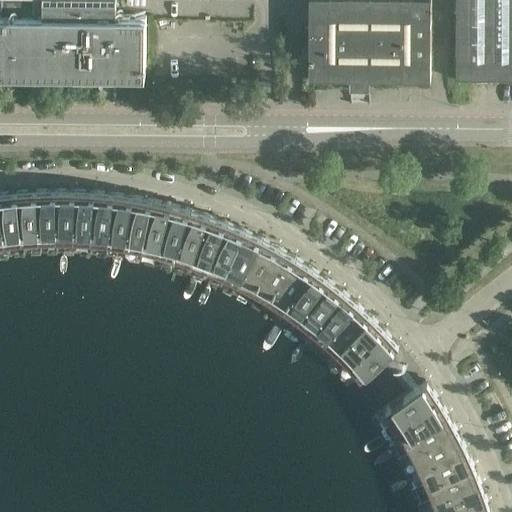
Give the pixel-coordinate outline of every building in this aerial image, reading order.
[(0,0),(0,74),(143,76),(144,16),(113,16),(113,0),(0,0)] [(307,0),(307,77),(348,77),(428,78),(428,0),(307,0)] [(511,0),(453,0),(453,78),(511,78),(511,0)] [(55,190),(36,191),(38,238),(55,238),(55,190)] [(55,238),(72,238),(74,191),(55,190),(55,238)] [(21,239),(38,238),(36,191),(16,192),(21,239)] [(93,192),(74,191),(72,238),(90,239),(93,192)] [(16,192),(0,194),(0,215),(4,241),(21,239),(16,192)] [(90,239),(107,241),(113,194),(93,192),(90,239)] [(132,196),(113,194),(107,241),(124,243),(132,196)] [(132,196),(124,243),(141,246),(151,200),(132,196)] [(151,200),(141,246),(158,250),(169,204),(151,200)] [(169,204),(158,250),(174,255),(188,210),(169,204)] [(188,210),(174,255),(191,260),(206,216),(188,210)] [(206,216),(191,260),(207,266),(224,222),(206,216)] [(224,222),(207,266),(223,273),(242,230),(224,222)] [(242,230),(223,273),(238,281),(259,238),(242,230)] [(238,281),(253,289),(276,247),(259,238),(238,281)] [(253,289),(268,297),(293,257),(276,247),(253,289)] [(283,307),(309,268),(293,257),(268,297),(283,307)] [(297,317),(325,279),(309,268),(283,307),(297,317)] [(297,317),(310,327),(340,291),(325,279),(297,317)] [(310,327),(324,339),(355,303),(340,291),(310,327)] [(324,339),(336,350),(369,316),(355,303),(324,339)] [(336,350),(348,362),(382,330),(369,316),(336,350)] [(382,330),(348,362),(360,375),(395,344),(382,330)] [(423,380),(407,392),(385,407),(394,421),(434,396),(423,380)] [(434,396),(394,421),(403,436),(444,413),(434,396)] [(444,413),(403,436),(412,451),(453,429),(444,413)] [(453,429),(412,451),(420,467),(462,447),(453,429)] [(462,447),(420,467),(427,483),(470,464),(462,447)] [(470,464),(427,483),(433,499),(477,482),(470,464)] [(477,482),(433,499),(437,511),(447,511),(483,501),(477,482)] [(486,511),(483,501),(447,511),(486,511)]
